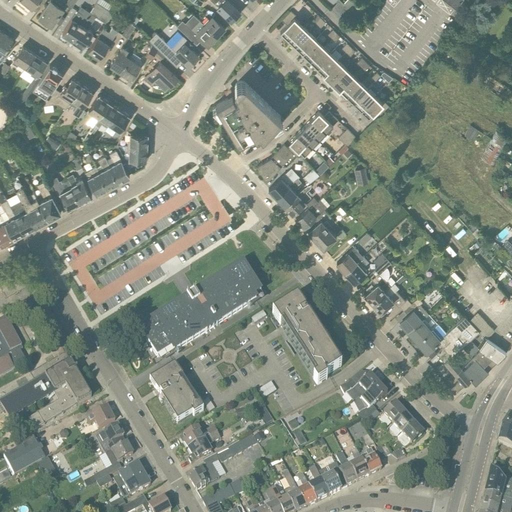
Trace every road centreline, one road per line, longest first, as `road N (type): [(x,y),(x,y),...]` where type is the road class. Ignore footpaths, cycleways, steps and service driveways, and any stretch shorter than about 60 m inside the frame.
road 1 (residential): [(479,435),(426,392),(226,174)]
road 2 (residential): [(193,511),(32,242)]
road 3 (residential): [(178,134),(0,13)]
road 4 (residential): [(32,242),(150,179),(178,134)]
road 5 (residential): [(319,511),(368,499),(452,511)]
road 6 (residential): [(178,134),(212,73),(253,29)]
road 7 (residential): [(226,174),(317,92)]
